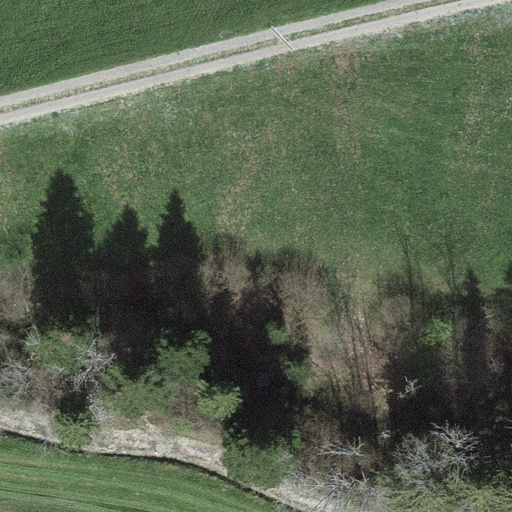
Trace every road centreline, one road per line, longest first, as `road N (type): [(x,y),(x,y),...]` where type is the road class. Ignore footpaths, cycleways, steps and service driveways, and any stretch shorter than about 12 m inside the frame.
road 1 (track): [(490,0),(0,112)]
road 2 (track): [(0,418),(248,465),(362,511)]
